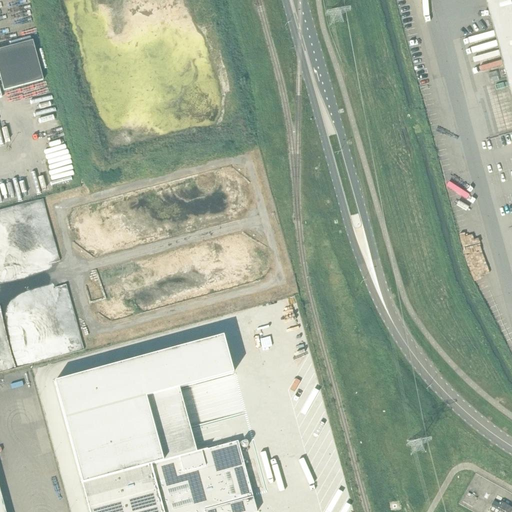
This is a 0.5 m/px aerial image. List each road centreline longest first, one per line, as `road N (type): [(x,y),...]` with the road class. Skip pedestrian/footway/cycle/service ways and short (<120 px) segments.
road 1 (unclassified): [(286,0),(349,227),(378,292)]
road 2 (unclassified): [(378,292),(303,0)]
road 3 (unclassified): [(511,450),(432,382),(378,292)]
